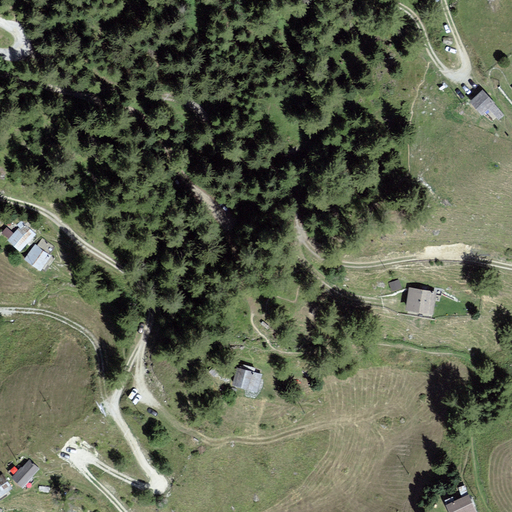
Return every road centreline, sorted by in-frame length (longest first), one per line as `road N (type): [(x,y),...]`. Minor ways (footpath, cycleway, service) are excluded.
road 1 (track): [(511,267),(436,256),(356,264),(319,257),(302,229),(298,151),(219,124),(181,99),(23,47)]
road 2 (track): [(0,197),(40,209),(149,290),(146,330),(113,402),(159,484),(151,490),(83,454),(78,462),(123,511)]
road 3 (track): [(0,71),(128,107),(158,134),(180,171),(227,214),(252,312)]
road 4 (track): [(442,0),(466,65),(457,78),(432,55),(417,18),(387,0)]
road 5 (track): [(113,402),(104,400),(98,348),(79,325),(44,312),(0,310)]
